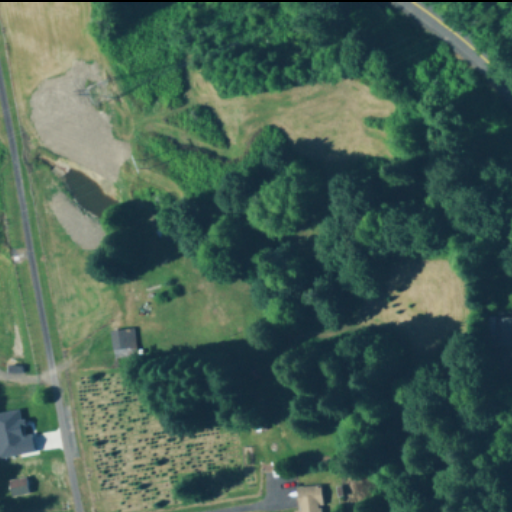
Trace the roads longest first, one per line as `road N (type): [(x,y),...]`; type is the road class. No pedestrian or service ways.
road 1 (residential): [(79,511),(0,95)]
road 2 (residential): [(511,125),(466,68),(375,0)]
